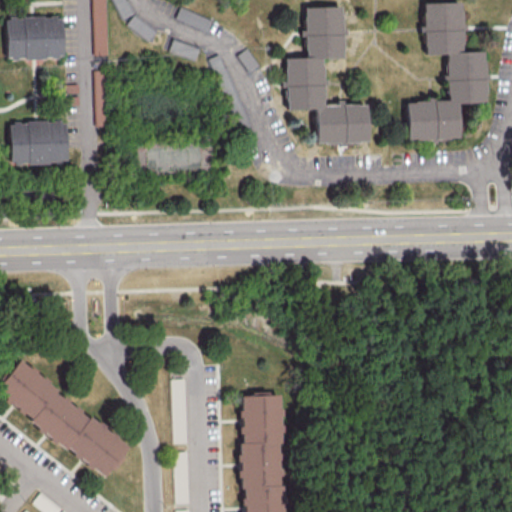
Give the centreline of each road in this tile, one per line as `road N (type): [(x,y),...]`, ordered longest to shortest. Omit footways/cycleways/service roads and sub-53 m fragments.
road 1 (residential): [(470,169),(499,150),(511,111),(153,11),(222,45),(285,167),(470,169)]
road 2 (secondary): [(511,238),(0,253)]
road 3 (residential): [(81,0),(89,252)]
road 4 (residential): [(108,347),(148,432),(154,511)]
